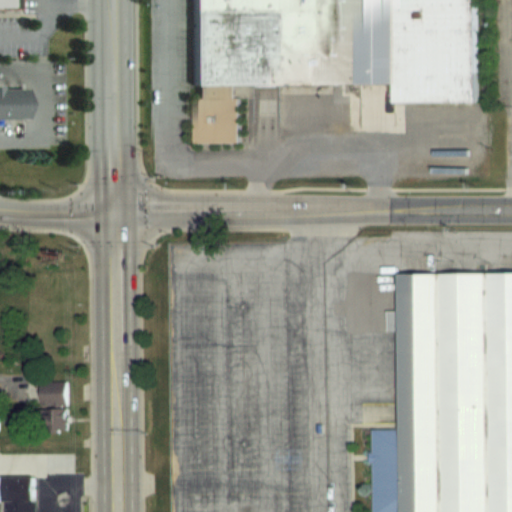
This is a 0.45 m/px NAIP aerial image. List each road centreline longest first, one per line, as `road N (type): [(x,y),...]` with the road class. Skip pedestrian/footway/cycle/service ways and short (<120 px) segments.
road 1 (primary): [(113,1),(118,511)]
road 2 (tertiary): [(511,210),(115,211)]
